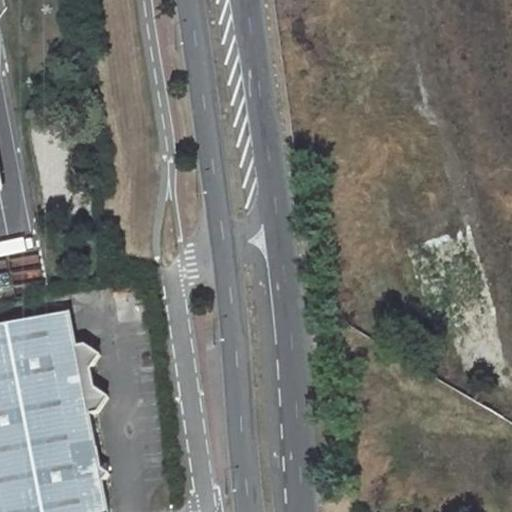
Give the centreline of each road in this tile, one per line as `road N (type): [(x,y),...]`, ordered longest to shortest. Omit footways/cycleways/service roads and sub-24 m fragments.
road 1 (secondary): [(298,511),(245,0)]
road 2 (unknown): [(511,338),(286,376)]
road 3 (unknown): [(0,70),(17,177),(14,215),(0,240)]
